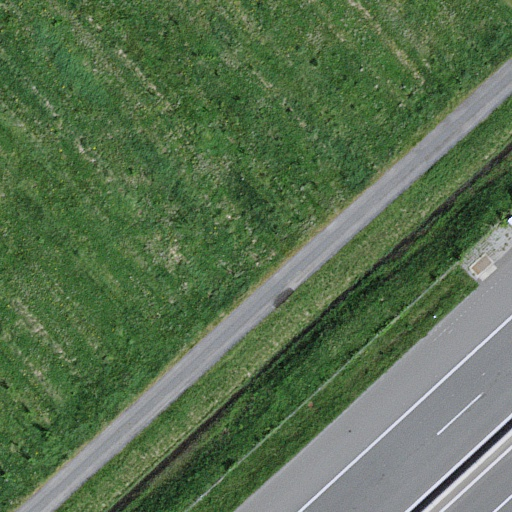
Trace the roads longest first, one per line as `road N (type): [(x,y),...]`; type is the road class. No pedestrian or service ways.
road 1 (track): [(31,511),(511,69)]
road 2 (motorway): [(511,364),(351,511)]
